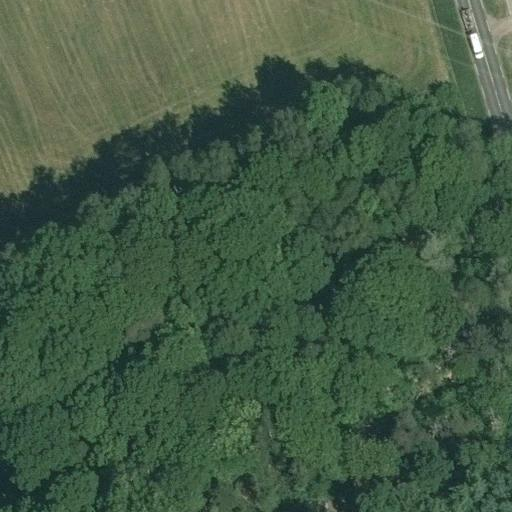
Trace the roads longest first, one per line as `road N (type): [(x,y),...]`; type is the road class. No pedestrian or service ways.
road 1 (track): [(104,511),(0,295)]
road 2 (secondary): [(511,145),(469,0)]
